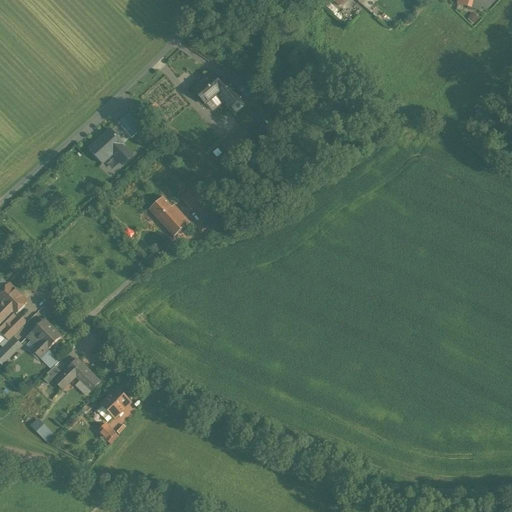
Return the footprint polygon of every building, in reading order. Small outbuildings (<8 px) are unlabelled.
[(211,75),(193,90),(205,104),(217,95),(223,89),(220,85),(211,75)] [(241,97),(229,83),(228,84),(225,80),(220,85),(223,89),(217,95),(229,108),(241,97)] [(135,107),(120,121),(132,135),(135,138),(150,125),(135,107)] [(132,135),(120,121),(110,130),(123,144),(132,135)] [(110,130),(89,149),(102,164),(113,154),(122,165),(132,156),(122,146),(124,145),(123,144),(110,130)] [(242,130),(223,146),(235,160),(254,144),(242,130)] [(194,188),(181,200),(188,207),(201,195),(194,188)] [(172,208),(163,198),(149,210),(173,237),(189,223),(174,206),(172,208)] [(9,285),(0,294),(0,300),(2,303),(13,313),(25,301),(9,285)] [(2,303),(0,304),(0,326),(11,315),(12,315),(13,313),(2,303)] [(11,315),(0,326),(0,331),(9,341),(26,324),(18,316),(15,318),(12,315),(11,315)] [(44,321),(23,342),(39,358),(60,337),(44,321)] [(14,338),(0,351),(0,364),(2,366),(22,346),(14,338)] [(51,354),(43,362),(48,366),(56,358),(51,354)] [(68,369),(54,382),(62,390),(75,377),(91,392),(100,382),(96,377),(95,378),(77,360),(68,369)] [(55,366),(47,375),(48,376),(44,380),(48,384),(60,372),(55,366)] [(117,390),(108,399),(107,398),(101,405),(113,417),(114,419),(118,415),(120,417),(122,415),(120,413),(131,403),(117,389),(117,390)] [(113,417),(102,407),(97,412),(107,422),(113,417)] [(49,431),(38,421),(31,427),(42,438),(49,431)] [(106,425),(98,432),(108,441),(115,434),(106,425)]
